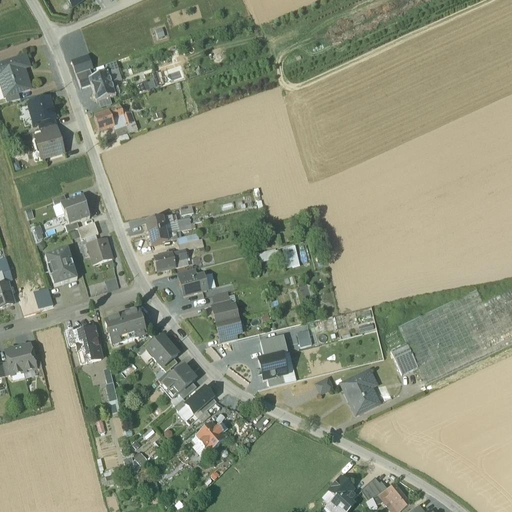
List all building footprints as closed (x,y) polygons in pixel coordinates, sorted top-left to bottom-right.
[(65,0),(72,10),(85,0),(65,0)] [(162,29),(155,32),(158,40),(165,37),(162,29)] [(0,66),(0,86),(4,100),(17,95),(28,92),(21,72),(29,69),(25,58),(0,66)] [(89,72),(75,77),(80,91),(90,87),(88,81),(88,80),(89,80),(92,79),(89,72)] [(111,86),(107,75),(108,75),(107,74),(106,74),(92,79),(89,80),(88,80),(88,81),(90,87),(96,103),(96,104),(97,104),(114,98),(115,98),(115,97),(111,86)] [(137,86),(140,94),(150,91),(147,83),(137,86)] [(116,85),(111,86),(115,97),(119,95),(116,85)] [(17,95),(4,100),(6,105),(20,102),(17,95)] [(48,101),(29,106),(34,126),(38,125),(53,120),(48,101)] [(121,110),(94,119),(99,134),(114,129),(111,120),(122,117),(123,116),(121,110)] [(131,113),(123,116),(122,117),(126,128),(128,135),(137,132),(131,113)] [(161,114),(152,116),(153,122),(162,120),(161,114)] [(53,120),(38,125),(40,132),(55,128),(53,120)] [(40,132),(42,138),(46,137),(46,138),(57,135),(55,128),(40,132)] [(125,128),(114,132),(117,139),(128,135),(125,128)] [(57,135),(46,138),(46,137),(42,138),(35,140),(38,150),(42,153),(44,161),(63,155),(57,135)] [(66,203),(60,205),(60,206),(64,217),(65,217),(65,216),(85,209),(86,209),(82,197),(66,203)] [(64,198),(52,202),(54,208),(60,206),(60,205),(66,203),(64,198)] [(180,211),(182,218),(195,215),(193,207),(180,211)] [(85,209),(65,216),(65,217),(68,227),(68,228),(77,225),(89,220),(85,209)] [(171,218),(162,221),(163,227),(173,225),(171,218)] [(162,220),(145,224),(148,236),(165,232),(163,227),(162,221),(162,220)] [(177,224),(178,229),(191,226),(190,221),(177,224)] [(77,225),(68,228),(68,227),(64,228),(67,235),(77,231),(78,230),(77,225)] [(78,230),(77,231),(81,242),(98,236),(94,225),(78,230)] [(191,226),(178,229),(179,234),(196,230),(195,225),(191,226)] [(34,229),(37,241),(43,240),(40,228),(34,229)] [(165,232),(148,236),(151,248),(167,244),(167,243),(166,237),(165,232)] [(241,235),(243,243),(252,241),(250,233),(241,235)] [(175,235),(166,237),(167,243),(177,241),(175,235)] [(177,241),(179,247),(199,243),(197,237),(177,241)] [(106,241),(87,247),(93,267),(112,261),(106,241)] [(199,243),(179,247),(180,254),(204,248),(202,242),(199,243)] [(265,246),(267,251),(278,248),(276,243),(265,246)] [(287,271),(300,267),(295,247),(281,250),(287,271)] [(67,251),(44,258),(54,289),(77,282),(67,251)] [(258,256),(261,265),(278,260),(276,251),(258,256)] [(185,253),(171,256),(173,264),(184,261),(187,261),(187,260),(185,253)] [(171,256),(154,260),(157,274),(174,270),(173,264),(171,256)] [(6,261),(0,262),(0,269),(2,276),(5,285),(12,283),(6,261)] [(194,271),(178,275),(180,284),(196,280),(196,279),(194,271)] [(196,280),(180,284),(179,284),(183,299),(206,293),(203,278),(196,279),(196,280)] [(109,291),(118,289),(115,279),(106,282),(109,291)] [(305,283),(298,285),(304,304),(317,300),(313,288),(307,286),(305,283)] [(7,287),(0,288),(0,309),(13,306),(7,287)] [(476,293),(398,329),(406,346),(417,370),(425,387),(511,346),(511,289),(481,304),(476,293)] [(229,303),(211,307),(213,313),(230,309),(229,303)] [(213,313),(212,313),(219,340),(235,336),(241,335),(234,308),(230,309),(213,313)] [(128,317),(115,321),(104,324),(106,330),(109,339),(111,345),(117,343),(118,346),(138,340),(138,337),(144,335),(143,331),(140,319),(139,320),(138,314),(128,317)] [(73,336),(72,336),(75,347),(77,355),(83,353),(86,365),(101,362),(93,331),(73,336)] [(72,332),(64,334),(67,349),(75,347),(72,336),(73,336),(72,332)] [(300,349),(311,347),(308,332),(297,334),(300,349)] [(235,336),(219,340),(221,346),(236,342),(235,336)] [(157,343),(153,338),(142,348),(146,352),(157,343)] [(157,343),(146,352),(154,361),(170,348),(162,339),(157,343)] [(283,339),(260,345),(264,361),(281,356),(287,355),(283,339)] [(417,370),(406,346),(390,354),(401,377),(417,370)] [(30,348),(17,351),(23,375),(35,372),(35,371),(32,358),(30,348)] [(170,348),(154,361),(162,370),(173,361),(177,357),(170,348)] [(17,351),(5,354),(7,364),(10,377),(10,378),(23,375),(17,351)] [(38,356),(32,358),(35,371),(41,370),(38,356)] [(281,356),(264,361),(258,362),(263,383),(267,382),(282,379),(286,378),(281,356)] [(173,361),(162,370),(166,375),(170,372),(177,365),(173,361)] [(7,364),(1,365),(4,379),(10,377),(7,364)] [(162,387),(161,387),(168,395),(172,391),(177,397),(178,396),(185,390),(192,385),(195,382),(183,368),(174,376),(173,377),(162,387)] [(113,415),(121,413),(109,371),(102,373),(113,415)] [(166,375),(157,382),(162,387),(173,377),(174,376),(170,372),(166,375)] [(369,373),(340,387),(344,395),(346,394),(350,402),(348,404),(355,418),(375,409),(365,389),(375,384),(369,373)] [(282,379),(267,382),(269,390),(284,387),(282,379)] [(327,381),(316,387),(320,396),(332,391),(327,381)] [(185,390),(178,396),(182,401),(196,390),(192,385),(185,390)] [(172,391),(168,395),(161,387),(159,389),(171,402),(177,397),(172,391)] [(186,406),(185,407),(185,408),(193,417),(198,412),(212,400),(204,391),(186,406)] [(212,400),(198,412),(202,416),(216,405),(212,400)] [(182,401),(173,409),(178,414),(185,408),(185,407),(186,406),(182,401)] [(185,408),(178,414),(185,423),(193,417),(185,408)] [(198,412),(193,417),(197,421),(202,416),(198,412)] [(211,425),(195,439),(200,444),(198,445),(203,451),(205,450),(209,455),(225,442),(221,436),(222,435),(217,429),(216,430),(211,425)] [(133,458),(141,468),(147,463),(139,453),(133,458)] [(126,462),(136,473),(141,468),(131,457),(126,462)] [(353,491),(341,480),(328,493),(335,500),(328,508),(332,511),(348,511),(353,507),(350,505),(356,499),(350,494),(353,491)] [(375,481),(361,493),(367,503),(372,500),(377,497),(386,492),(387,491),(381,484),(379,486),(375,481)] [(400,511),(409,505),(394,487),(387,491),(386,492),(390,497),(386,500),(395,511),(400,511)] [(386,492),(377,497),(387,509),(385,510),(386,511),(388,511),(389,511),(395,511),(386,500),(390,497),(386,492)] [(367,503),(366,503),(370,511),(377,511),(376,509),(378,508),(376,503),(374,504),(372,500),(367,503)]
